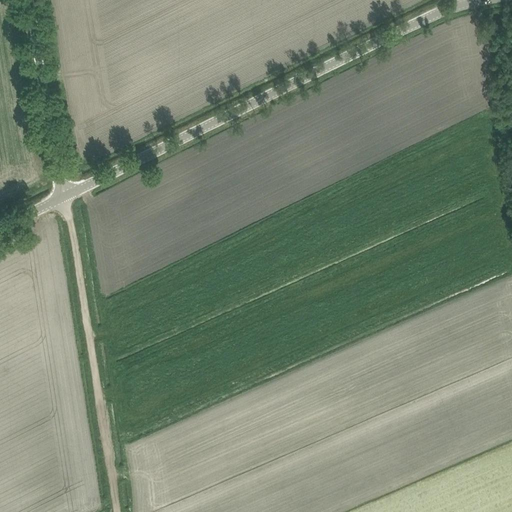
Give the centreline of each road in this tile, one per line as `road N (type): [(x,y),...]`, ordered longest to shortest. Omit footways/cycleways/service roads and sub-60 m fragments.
road 1 (unclassified): [(67,196),(446,8),(478,0)]
road 2 (track): [(117,511),(67,196)]
road 3 (unclassified): [(67,196),(31,0)]
